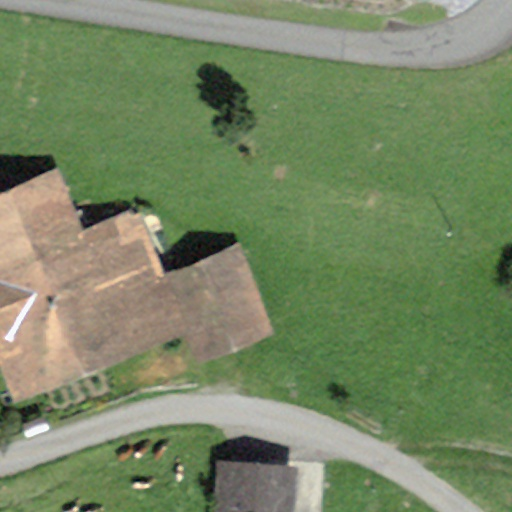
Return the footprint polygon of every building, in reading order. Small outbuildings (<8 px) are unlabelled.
[(220,0),(349,12),(349,0),(220,0)] [(60,175),(10,196),(91,389),(195,346),(167,279),(138,210),(84,232),(60,175)] [(91,389),(10,196),(0,199),(0,369),(20,419),(91,389)] [(280,346),(239,249),(167,279),(195,346),(207,376),(280,346)] [(294,511),(299,459),(220,453),(214,511),(294,511)]
